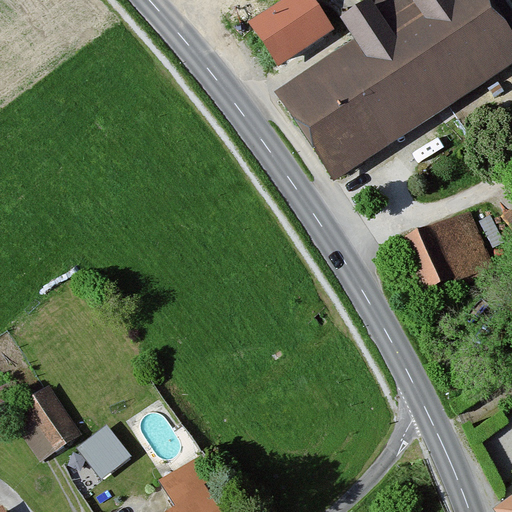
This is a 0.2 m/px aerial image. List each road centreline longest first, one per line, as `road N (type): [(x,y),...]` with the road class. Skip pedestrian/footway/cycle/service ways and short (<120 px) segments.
road 1 (secondary): [(422,403),(343,254),(145,0)]
road 2 (unclassified): [(422,403),(396,448),(336,511)]
